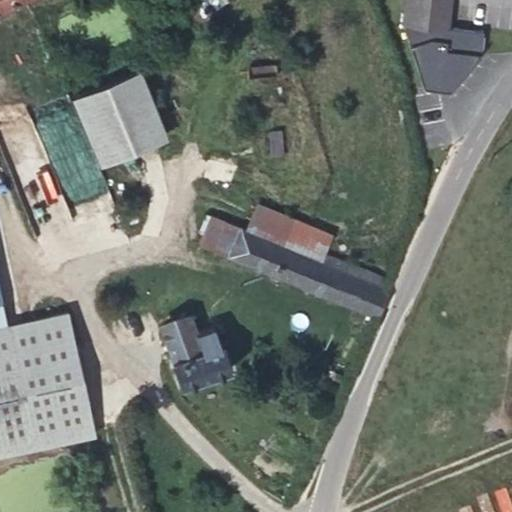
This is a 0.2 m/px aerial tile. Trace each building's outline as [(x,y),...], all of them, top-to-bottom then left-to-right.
[(0,0),(0,9),(20,0),(0,0)] [(404,0),(402,23),(422,88),(450,91),(481,54),(484,31),(448,27),(451,0),(404,0)] [(138,61),(67,90),(97,160),(167,131),(138,61)] [(252,228),(320,254),(328,233),(262,205),(252,228)] [(227,253),(239,224),(209,212),(198,241),(227,253)] [(377,316),(390,280),(320,254),(252,228),(239,224),(227,253),(377,316)] [(0,453),(97,433),(68,308),(6,322),(0,298),(0,453)] [(159,327),(171,359),(202,348),(196,330),(191,315),(159,327)] [(213,324),(196,330),(202,348),(171,359),(180,385),(231,367),(222,341),(219,342),(213,324)]
